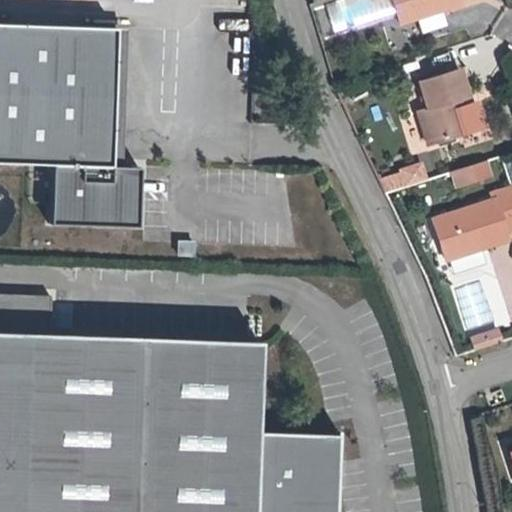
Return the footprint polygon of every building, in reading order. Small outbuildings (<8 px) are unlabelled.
[(458,0),(391,0),(399,22),(460,3),(458,0)] [(113,27),(0,22),(0,160),(52,163),(50,223),(137,226),(139,165),(111,163),(113,27)] [(463,133),(453,100),(459,99),(467,96),(459,68),(418,81),(426,108),(417,111),(427,144),(463,133)] [(469,131),(459,99),(453,100),(463,133),(469,131)] [(422,162),(378,172),(382,190),(427,180),(422,162)] [(474,177),(471,167),(452,173),(455,183),(474,177)] [(504,231),(511,227),(511,191),(510,187),(491,193),(492,199),(431,218),(444,259),(506,239),(504,231)] [(260,340),(0,330),(0,511),(335,511),(338,435),(257,433),(260,340)] [(500,342),(496,330),(471,338),(475,350),(500,342)] [(505,401),(501,390),(485,396),(489,407),(505,401)]
